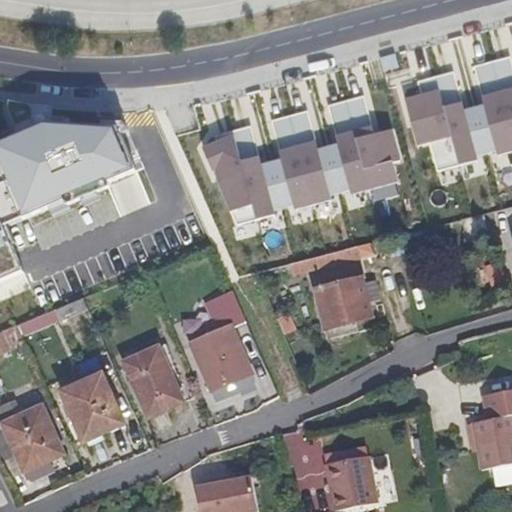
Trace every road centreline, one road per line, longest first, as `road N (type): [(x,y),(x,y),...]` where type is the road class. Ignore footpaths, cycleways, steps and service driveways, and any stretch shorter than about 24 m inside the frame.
road 1 (residential): [(40,511),(299,409),(440,341),(511,319)]
road 2 (residential): [(449,0),(147,73),(58,75),(0,66)]
